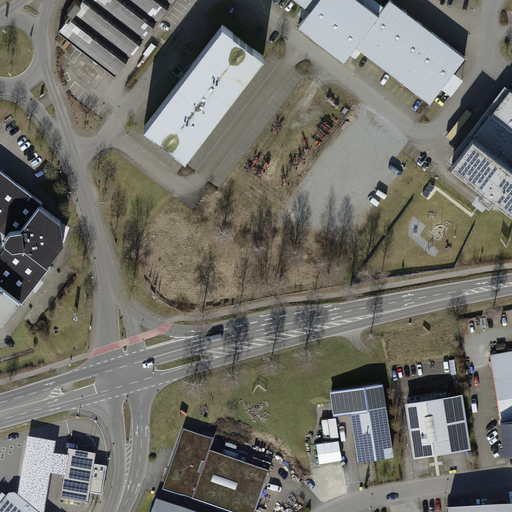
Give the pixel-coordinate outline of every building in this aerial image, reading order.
[(83,0),(60,31),(117,75),(174,0),(83,0)] [(391,0),(306,0),(317,8),(303,26),(356,65),(366,51),(437,104),(471,59),(391,0)] [(226,30),(146,129),(190,164),(269,65),(226,30)] [(511,91),(453,162),(511,210),(511,91)] [(0,335),(3,336),(63,258),(56,216),(0,171),(0,231),(10,239),(0,253),(0,335)] [(511,350),(492,353),(506,453),(511,452),(511,350)] [(462,395),(408,403),(416,454),(469,446),(462,395)] [(386,407),(353,412),(360,459),(393,454),(386,407)] [(337,417),(323,419),(325,428),(330,427),(331,436),(339,435),(337,417)] [(214,441),(184,430),(163,491),(225,511),(257,511),(269,473),(211,453),(214,441)] [(319,462),(343,459),(341,440),(317,442),(319,462)] [(25,441),(15,504),(43,509),(49,474),(51,457),(53,445),(25,441)] [(64,476),(61,499),(87,503),(88,495),(92,467),(94,458),(68,454),(67,459),(64,476)] [(51,457),(49,474),(64,476),(67,459),(51,457)] [(105,469),(92,467),(88,495),(101,497),(105,469)] [(7,499),(0,507),(0,511),(23,511),(15,504),(7,499)] [(185,511),(156,502),(152,511),(185,511)]
